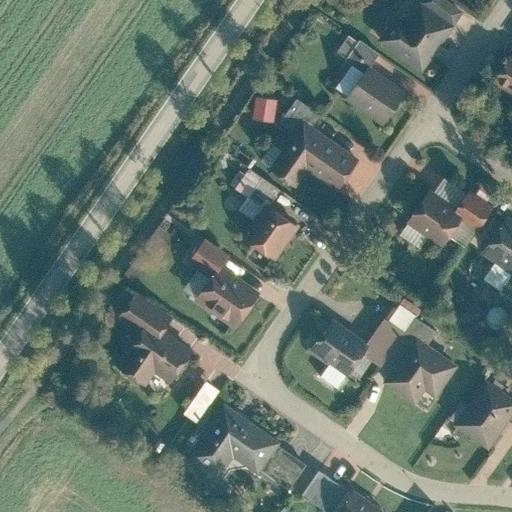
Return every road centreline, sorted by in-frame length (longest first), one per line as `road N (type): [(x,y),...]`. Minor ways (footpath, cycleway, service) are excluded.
road 1 (residential): [(428,124),(280,332),(269,379),(280,397),(407,483),(511,499)]
road 2 (tertiary): [(252,0),(0,361)]
road 3 (residential): [(511,0),(428,124)]
